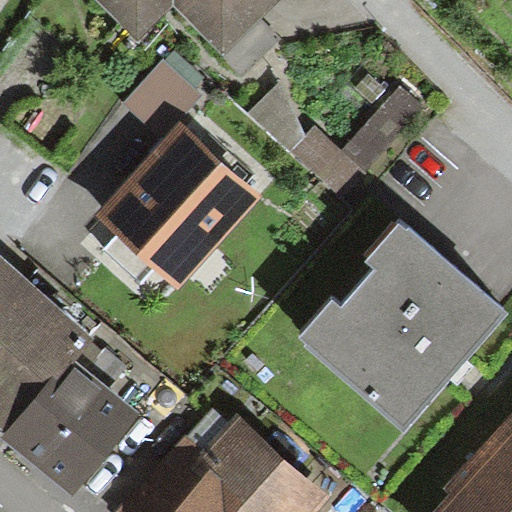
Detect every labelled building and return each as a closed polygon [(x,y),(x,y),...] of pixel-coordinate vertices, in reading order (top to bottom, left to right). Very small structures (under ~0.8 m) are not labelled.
[(90,0),(137,45),(172,10),(243,80),(281,42),(264,26),(289,0),(90,0)] [(167,62),(126,106),(169,144),(182,129),(209,101),(167,62)] [(409,87),(350,142),(370,163),(429,109),(409,87)] [(164,150),(97,223),(180,296),(264,200),(182,129),(169,144),(164,150)] [(509,301),(396,197),(360,239),(373,248),(339,289),(325,278),(297,319),(407,415),(509,301)] [(0,414),(6,420),(78,338),(98,316),(0,230),(0,414)] [(78,338),(6,420),(73,479),(145,395),(78,338)] [(248,407),(157,511),(301,511),(331,478),(248,407)] [(511,511),(511,435),(442,511),(511,511)]
